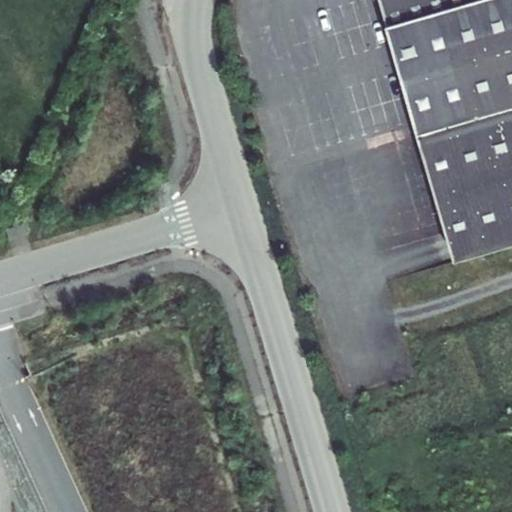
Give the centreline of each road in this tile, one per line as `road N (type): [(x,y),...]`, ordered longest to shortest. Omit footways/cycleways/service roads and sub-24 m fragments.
road 1 (unclassified): [(239,207),(331,511)]
road 2 (residential): [(239,207),(0,279)]
road 3 (unclassified): [(199,0),(204,84),(239,207)]
